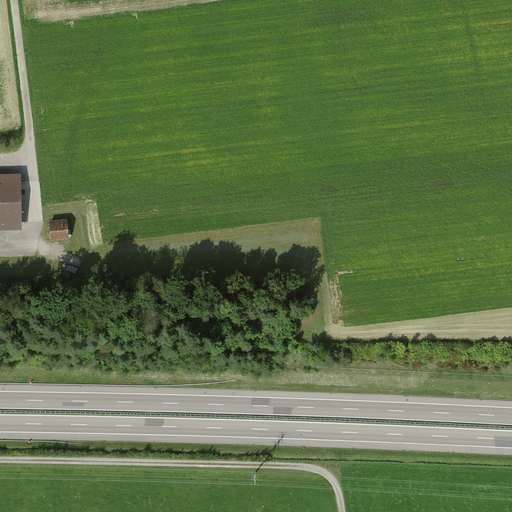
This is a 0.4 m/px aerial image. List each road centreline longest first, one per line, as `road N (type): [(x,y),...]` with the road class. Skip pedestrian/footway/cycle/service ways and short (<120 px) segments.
road 1 (motorway): [(511,416),(0,400)]
road 2 (motorway): [(0,423),(511,439)]
road 3 (track): [(0,460),(316,469),(337,486),(343,511)]
road 4 (track): [(15,0),(43,236)]
